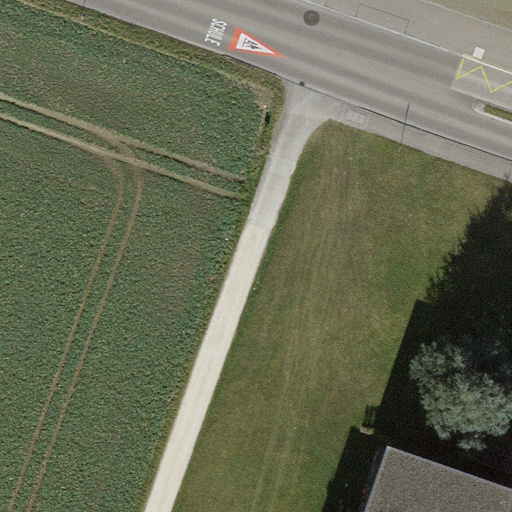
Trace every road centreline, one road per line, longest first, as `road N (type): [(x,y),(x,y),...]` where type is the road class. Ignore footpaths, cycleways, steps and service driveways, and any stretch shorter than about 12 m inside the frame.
road 1 (track): [(161,511),(317,53)]
road 2 (residential): [(511,119),(163,0)]
